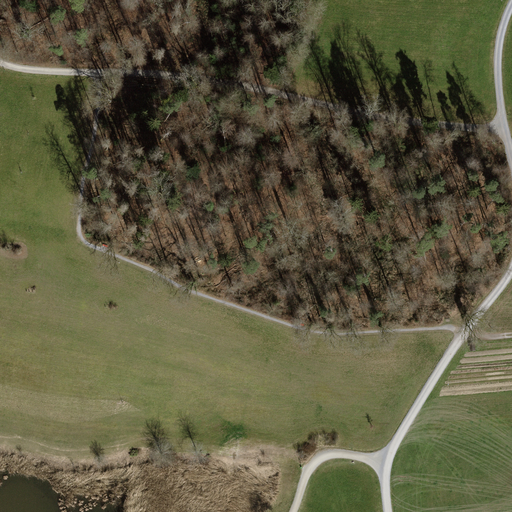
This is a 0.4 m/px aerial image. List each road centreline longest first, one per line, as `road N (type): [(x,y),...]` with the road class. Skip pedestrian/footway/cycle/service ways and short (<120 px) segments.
road 1 (track): [(101,71),(204,78),(373,117),(504,126)]
road 2 (track): [(388,511),(386,461),(465,328)]
road 3 (track): [(511,166),(498,65),(511,5)]
road 4 (track): [(293,511),(318,457),(386,461)]
